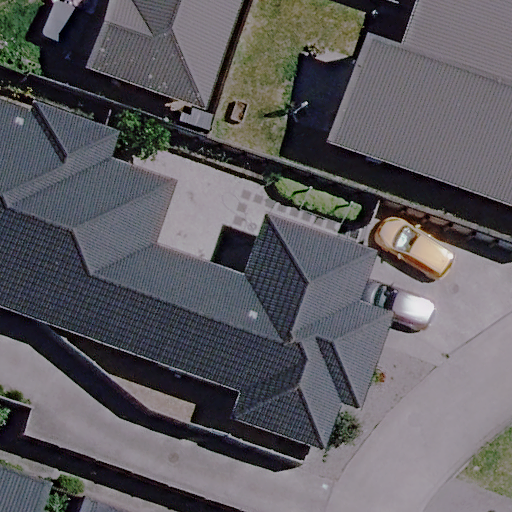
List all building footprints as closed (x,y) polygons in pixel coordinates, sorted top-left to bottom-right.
[(238,0),(107,0),(84,72),(201,111),(238,0)] [(511,0),(411,0),(408,8),(511,43),(511,0)] [(511,210),(511,43),(408,8),(393,54),(361,43),(325,146),(511,210)] [(106,161),(114,138),(31,110),(28,119),(0,109),(0,305),(50,323),(106,161)] [(175,184),(106,161),(50,323),(241,389),(230,421),(322,453),(338,405),(352,409),(385,317),(351,305),(370,251),(263,214),(239,282),(151,252),(175,184)] [(35,511),(43,490),(0,474),(0,511),(35,511)]
